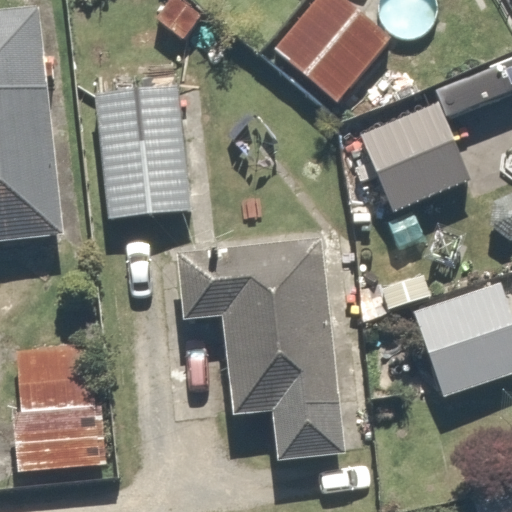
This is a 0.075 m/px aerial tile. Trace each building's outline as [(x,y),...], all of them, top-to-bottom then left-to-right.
[(401,28),(357,0),(317,0),(281,56),(353,102),(401,28)] [(0,247),(64,239),(43,8),(0,12),(0,247)] [(148,80),(93,87),(109,227),(165,221),(148,80)] [(469,177),(436,103),(362,137),(395,210),(469,177)] [(321,247),(176,264),(181,327),(227,323),(234,419),(276,409),(284,462),(344,451),(321,247)] [(452,396),(511,373),(511,290),(510,285),(423,317),(452,396)] [(24,400),(16,401),(24,482),(116,473),(101,334),(18,343),(24,400)] [(511,511),(511,491),(483,501),(486,511),(511,511)]
